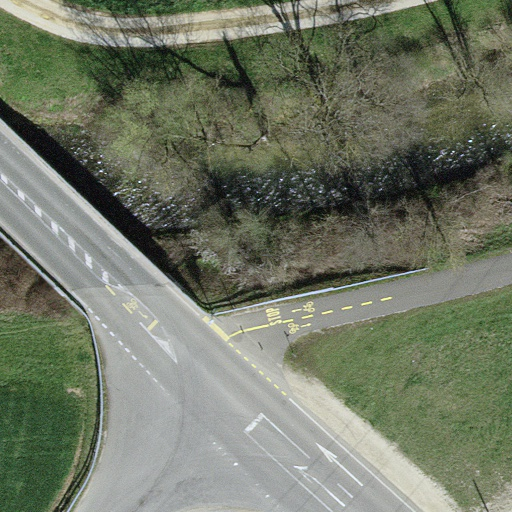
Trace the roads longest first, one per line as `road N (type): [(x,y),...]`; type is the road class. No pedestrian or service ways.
road 1 (unclassified): [(383,0),(271,20),(129,31),(46,15),(17,0)]
road 2 (track): [(511,257),(274,328),(207,377)]
road 3 (tertiary): [(0,179),(207,377)]
road 4 (tertiary): [(207,377),(352,511)]
road 5 (unclassified): [(110,511),(207,377)]
